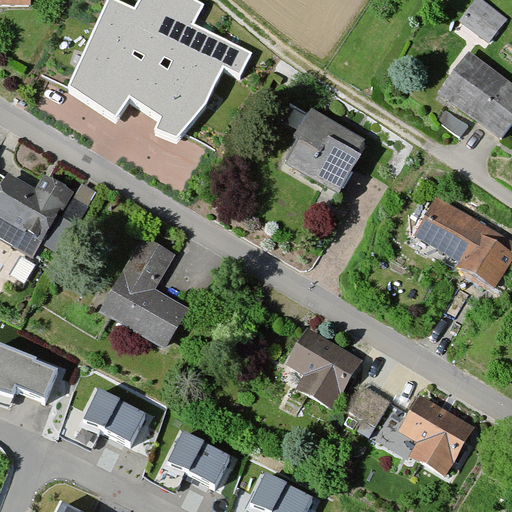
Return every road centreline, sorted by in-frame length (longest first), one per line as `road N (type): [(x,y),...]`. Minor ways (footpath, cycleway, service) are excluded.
road 1 (residential): [(511,413),(0,110)]
road 2 (track): [(219,0),(408,135)]
road 3 (residential): [(511,197),(408,135)]
